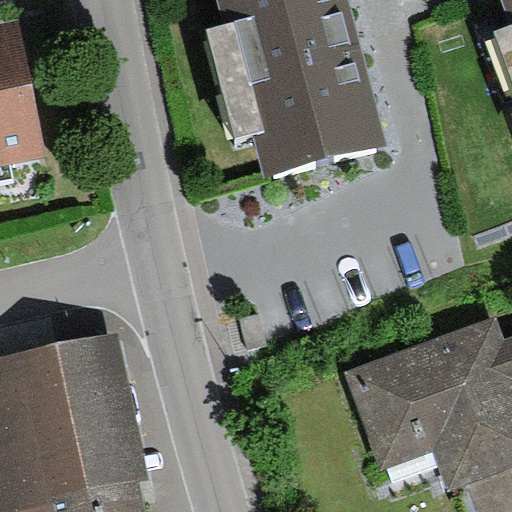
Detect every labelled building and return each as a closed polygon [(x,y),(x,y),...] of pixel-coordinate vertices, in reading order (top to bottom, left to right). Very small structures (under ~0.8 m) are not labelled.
[(214,0),(264,186),(382,154),(343,0),(214,0)] [(511,0),(500,0),(511,32),(511,0)] [(0,165),(50,155),(27,45),(0,50),(0,165)] [(496,326),(352,376),(382,459),(432,441),(447,483),(511,459),(511,343),(503,347),(496,326)] [(124,344),(0,370),(0,511),(143,511),(139,491),(155,488),(124,344)]
